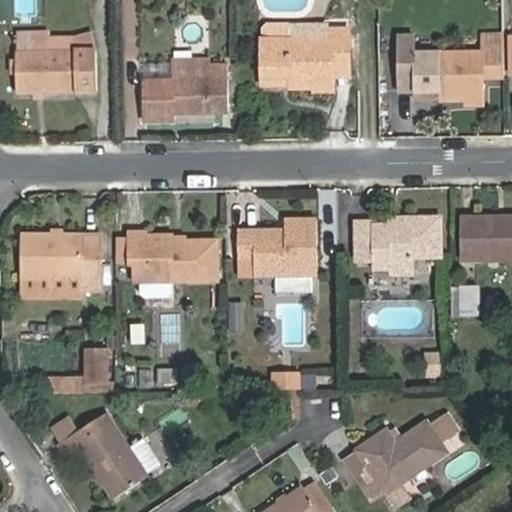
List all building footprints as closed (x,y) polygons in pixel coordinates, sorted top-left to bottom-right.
[(334,23),(292,23),(292,39),(334,39),(334,29),(334,23)] [(292,39),(265,39),(264,74),(290,75),(290,82),(334,83),(334,76),(334,68),(351,68),(351,29),(334,29),(334,39),(292,39)] [(50,33),(19,34),(19,52),(18,53),(19,93),(99,92),(99,52),(76,52),(51,52),(50,37),(50,33)] [(76,37),(50,37),(51,52),(76,52),(76,37)] [(487,52),(400,53),(400,81),(416,81),(416,89),(441,89),(441,96),(467,96),(487,96),(487,52)] [(147,71),(173,72),(174,60),(148,59),(147,71)] [(176,116),(231,115),(230,65),(213,65),(214,78),(145,79),(145,121),(177,121),(176,116)] [(264,74),(264,83),(290,82),(290,75),(264,74)] [(400,81),(400,89),(416,89),(416,81),(400,81)] [(511,216),(477,217),(478,262),(511,262),(511,216)] [(463,262),(478,262),(477,217),(462,217),(463,262)] [(256,230),(239,230),(239,259),(255,259),(256,275),(274,275),(311,274),(319,274),(318,219),(286,219),(286,229),(286,237),(256,238),(256,230)] [(392,271),(417,270),(416,258),(443,258),(442,219),(407,219),(407,226),(360,226),(360,264),(392,263),(392,271)] [(286,229),(256,230),(256,238),(286,237),(286,229)] [(102,235),(25,234),(24,279),(80,279),(80,289),(103,290),(102,235)] [(137,282),(220,280),(219,242),(177,242),(177,235),(132,235),(132,269),(137,269),(137,282)] [(239,259),(240,275),(256,275),(255,259),(239,259)] [(274,275),(275,292),(311,291),(311,274),(274,275)] [(455,314),(464,314),(464,287),(454,287),(455,314)] [(464,287),(464,314),(464,317),(481,317),(480,287),(464,287)] [(88,354),(87,380),(87,386),(109,387),(109,353),(88,354)] [(429,354),(430,380),(444,379),(443,354),(429,354)] [(299,375),(276,375),(277,390),(291,390),(299,390),(299,375)] [(277,390),(274,390),(275,409),(292,409),(291,390),(277,390)] [(299,390),(291,390),(292,409),(300,408),(299,390)] [(460,431),(448,413),(444,416),(456,434),(460,431)] [(149,475),(132,449),(109,414),(61,445),(69,459),(82,451),(114,500),(151,477),(149,475)] [(387,432),(344,460),(373,502),(386,493),(403,482),(447,453),(441,444),(456,434),(444,416),(429,426),(428,424),(402,441),(396,445),(390,436),(387,432)] [(402,441),(396,432),(390,436),(396,445),(402,441)] [(146,439),(132,449),(149,475),(164,467),(146,439)] [(403,482),(386,493),(393,504),(410,493),(403,482)] [(305,490),(319,511),(334,511),(315,483),(305,490)] [(319,511),(305,490),(304,488),(268,511),(319,511)]
